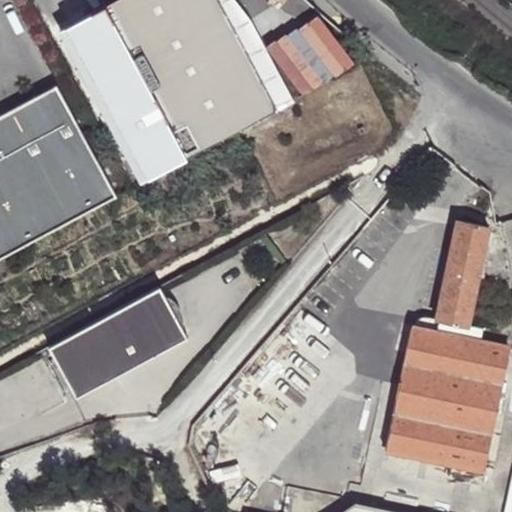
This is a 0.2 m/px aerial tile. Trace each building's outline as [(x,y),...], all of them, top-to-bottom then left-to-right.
[(118,0),(108,6),(189,157),(242,129),(280,109),(220,0),(118,0)] [(300,95),(356,58),(321,5),(265,42),(300,95)] [(189,157),(108,6),(65,23),(144,181),(189,157)] [(0,116),(0,260),(118,196),(58,85),(0,116)] [(488,226),(458,220),(437,317),(468,323),(488,226)] [(161,287),(50,346),(77,396),(188,336),(161,287)] [(510,348),(411,327),(385,447),(476,467),(484,468),(510,348)] [(278,339),(212,412),(230,428),(296,356),(278,339)] [(224,428),(199,439),(224,494),(249,483),(224,428)] [(413,511),(354,500),(336,511),(413,511)]
